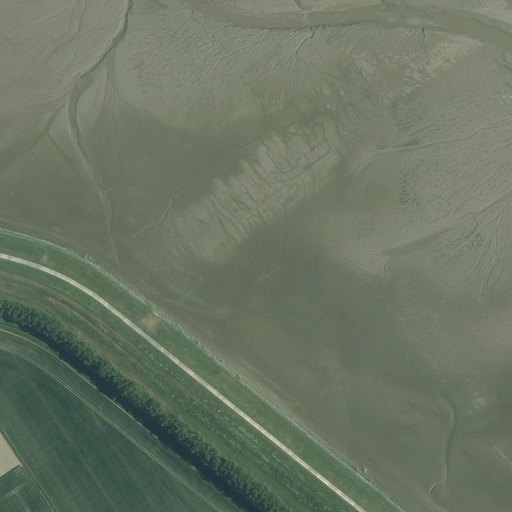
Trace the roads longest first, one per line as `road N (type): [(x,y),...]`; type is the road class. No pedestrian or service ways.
road 1 (unclassified): [(0,255),(100,299),(363,511)]
road 2 (track): [(0,317),(76,357),(263,511)]
